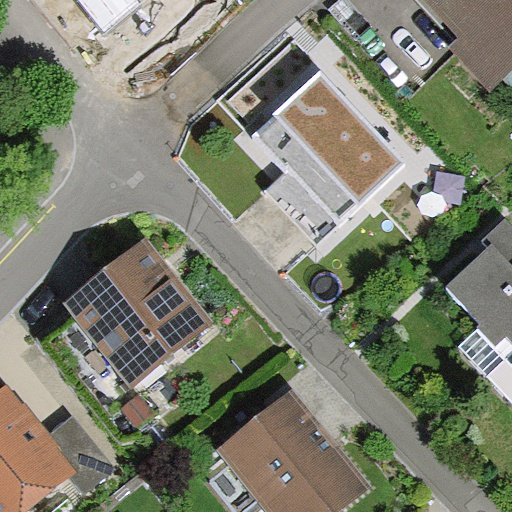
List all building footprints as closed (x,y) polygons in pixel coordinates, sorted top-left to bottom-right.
[(80,0),(103,29),(139,2),(136,0),(80,0)] [(490,95),(511,74),(511,0),(418,0),(461,45),(451,54),(490,95)] [(338,240),(417,168),(326,68),(246,140),(338,240)] [(511,232),(504,224),(483,244),(490,251),(444,295),(511,364),(511,232)] [(139,374),(215,310),(150,234),(75,299),(139,374)] [(0,511),(16,511),(68,467),(78,459),(55,432),(9,380),(0,388),(0,511)] [(281,511),(330,511),(372,476),(294,386),(225,446),(281,511)] [(88,489),(122,460),(79,411),(55,432),(78,459),(68,467),(88,489)]
